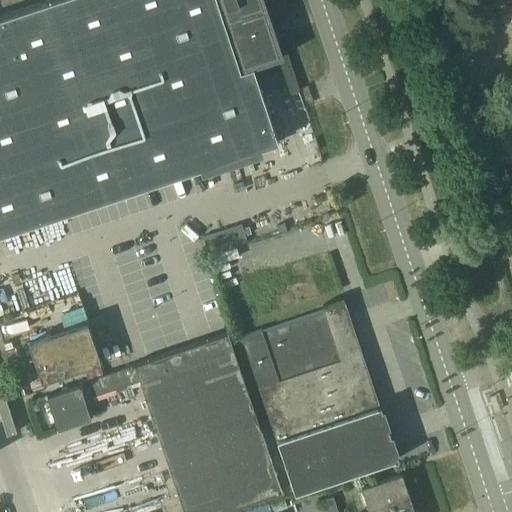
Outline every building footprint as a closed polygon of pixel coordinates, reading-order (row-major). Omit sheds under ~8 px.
[(45,0),(0,15),(0,233),(279,140),(256,74),(286,64),(264,0),(45,0)] [(325,241),(221,277),(295,492),(395,459),(399,458),(380,404),(379,404),(345,302),(346,302),(345,301),(325,241)] [(29,340),(42,380),(101,360),(87,321),(29,340)] [(83,401),(86,401),(85,398),(141,379),(185,511),(217,511),(282,490),(282,489),(228,332),(229,332),(228,331),(78,382),(79,384),(47,395),(53,412),(58,426),(58,427),(58,428),(91,417),(91,415),(88,416),(83,401)] [(361,485),(370,511),(410,497),(402,472),(361,485)] [(321,499),(324,509),(337,505),(333,495),(321,499)] [(415,511),(410,497),(370,511),(415,511)]
